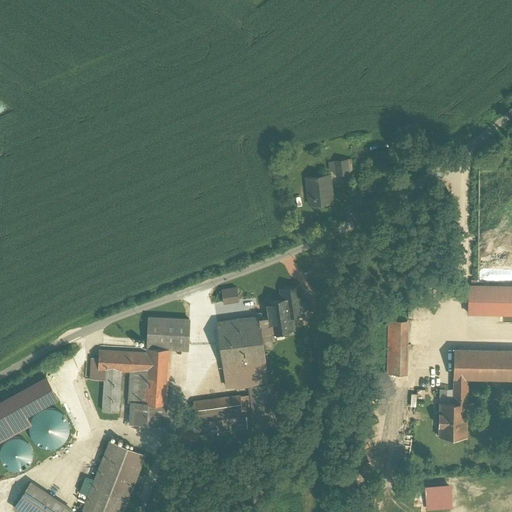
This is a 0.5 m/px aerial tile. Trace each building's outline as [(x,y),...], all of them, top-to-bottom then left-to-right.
[(349,159),(336,160),(337,175),(350,174),(349,159)] [(306,206),(331,204),(329,176),(304,178),(306,206)] [(511,278),(465,277),(464,337),(511,337),(511,278)] [(303,314),(303,313),(301,301),(299,287),(282,290),(283,300),(267,302),(269,317),(260,318),(262,333),(271,331),(272,333),(294,329),(292,316),(303,314)] [(236,288),(222,290),(224,303),(238,301),(236,288)] [(309,300),(301,301),(303,313),(311,311),(309,300)] [(259,316),(218,322),(226,386),(237,385),(237,388),(250,386),(253,412),(276,409),(273,383),(269,383),(262,333),(260,318),(259,316)] [(147,348),(169,349),(188,350),(190,319),(149,317),(147,348)] [(406,375),(407,321),(389,320),(388,374),(406,375)] [(147,353),(99,350),(99,358),(92,358),(90,379),(104,380),(102,411),(118,412),(121,371),(130,371),(127,423),(165,425),(169,349),(147,348),(147,353)] [(511,348),(450,349),(450,402),(464,403),(464,381),(511,380),(511,348)] [(46,375),(0,399),(0,441),(4,440),(33,424),(28,414),(59,397),(46,375)] [(238,396),(193,401),(196,421),(240,413),(238,396)] [(464,439),(464,403),(450,402),(434,402),(434,439),(464,439)] [(61,410),(52,408),(45,409),(40,411),(35,417),(33,424),(32,430),(35,436),(37,440),(43,444),(49,446),(58,445),(65,440),(69,434),(70,429),(70,423),(68,418),(64,413),(61,410)] [(197,436),(182,430),(178,438),(185,441),(194,444),(197,436)] [(21,439),(16,438),(11,437),(4,440),(0,442),(0,464),(5,468),(11,470),(18,469),(23,466),(27,460),(29,454),(28,448),(25,443),(21,439)] [(121,511),(143,457),(105,442),(77,511),(121,511)] [(66,511),(68,511),(27,483),(9,509),(14,511),(66,511)]
